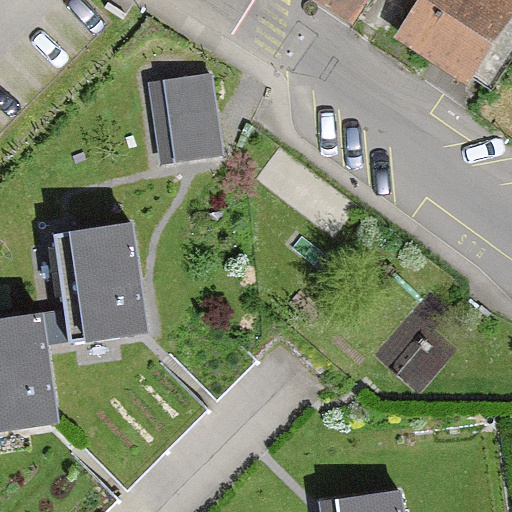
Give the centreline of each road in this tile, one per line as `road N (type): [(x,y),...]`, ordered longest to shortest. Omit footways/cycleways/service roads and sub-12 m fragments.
road 1 (residential): [(212,0),(323,61),(432,173),(511,223)]
road 2 (unknown): [(188,299),(215,256),(275,81)]
road 3 (residential): [(157,511),(294,373)]
